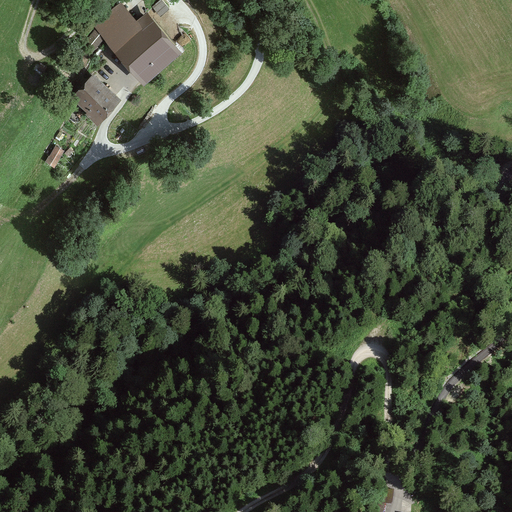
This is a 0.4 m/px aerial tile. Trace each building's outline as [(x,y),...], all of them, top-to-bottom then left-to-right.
[(119,4),(94,26),(143,80),(178,49),(147,14),(136,23),(119,4)] [(30,82),(44,87),(50,69),(36,64),(30,82)] [(119,97),(93,73),(72,97),(99,120),(119,97)] [(63,151),(55,147),(46,162),(54,167),(63,151)] [(394,504),(395,491),(389,490),(387,503),(394,504)]
